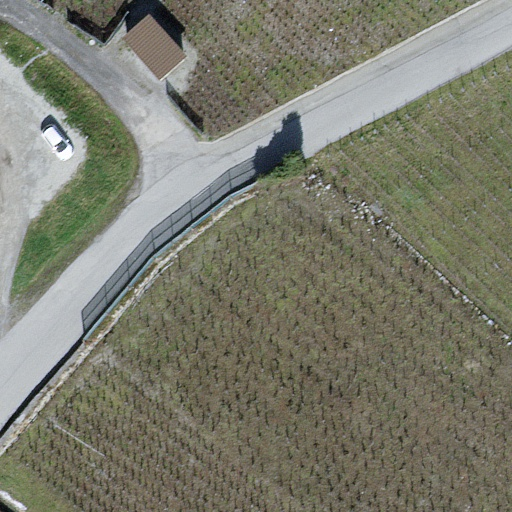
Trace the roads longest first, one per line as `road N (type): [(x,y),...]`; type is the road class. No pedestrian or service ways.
road 1 (unclassified): [(511,16),(197,187),(121,253),(0,386)]
road 2 (track): [(197,187),(93,61),(0,4)]
